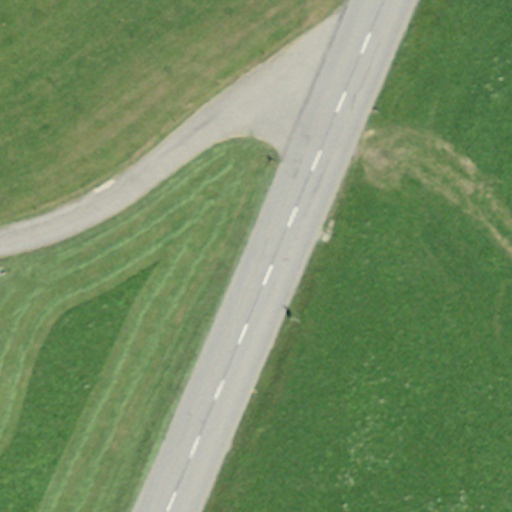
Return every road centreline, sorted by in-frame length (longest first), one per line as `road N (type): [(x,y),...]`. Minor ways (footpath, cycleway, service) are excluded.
road 1 (track): [(511,242),(342,93),(316,88),(264,96),(92,213),(0,244)]
road 2 (primary): [(382,0),(168,511)]
